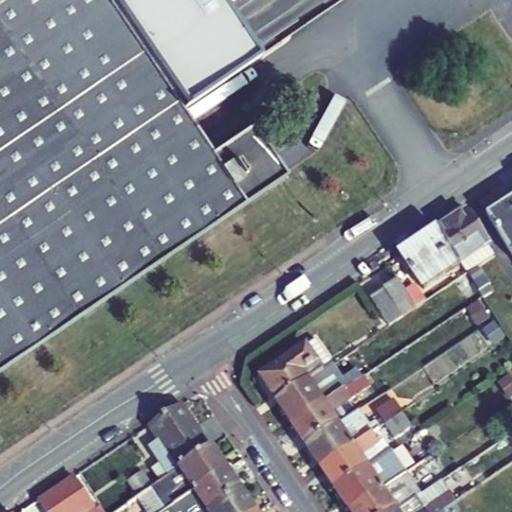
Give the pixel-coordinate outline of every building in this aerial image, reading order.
[(0,0),(0,372),(285,177),(251,127),(210,155),(181,112),(257,60),(222,9),(235,0),(0,0)] [(511,200),(486,217),(511,256),(511,200)] [(438,230),(455,256),(457,255),(484,237),(466,210),(438,230)] [(455,256),(438,230),(400,256),(423,290),(461,265),(455,256)] [(462,263),(490,246),(484,237),(457,255),(462,263)] [(489,286),(478,268),(467,275),(479,293),(489,286)] [(416,309),(398,282),(371,300),(390,327),(416,309)] [(480,325),(490,319),(479,301),(469,307),(480,325)] [(333,366),(316,341),(261,378),(277,403),(322,373),(333,366)] [(365,370),(353,352),(339,362),(351,379),(365,370)] [(330,385),(322,373),(277,403),(292,425),(343,390),(337,380),(330,385)] [(371,387),(364,377),(343,390),(292,425),(307,447),(355,414),(348,403),(371,387)] [(402,413),(393,400),(375,412),(380,420),(384,425),(402,413)] [(203,436),(182,405),(148,427),(158,442),(149,449),(160,465),(152,470),(161,483),(207,451),(198,439),(203,436)] [(369,427),(359,412),(355,414),(307,447),(321,468),(373,433),(379,429),(375,424),(369,427)] [(411,428),(402,413),(384,425),(394,439),(411,428)] [(384,425),(380,420),(375,424),(379,429),(384,425)] [(380,444),(373,433),(321,468),(336,490),(380,459),(372,449),(380,444)] [(211,448),(203,436),(198,439),(207,451),(211,448)] [(165,511),(226,471),(211,448),(207,451),(161,483),(137,499),(146,511),(165,511)] [(407,475),(391,452),(380,459),(336,490),(350,511),(407,475)] [(211,511),(241,492),(226,471),(165,511),(186,511),(191,509),(202,501),(209,511),(211,511)] [(396,511),(421,496),(407,475),(350,511),(396,511)] [(90,511),(89,511),(93,508),(73,478),(25,511),(90,511)] [(456,503),(442,482),(421,496),(396,511),(443,511),(444,511),(456,503)] [(253,511),(241,492),(211,511),(253,511)] [(192,511),(209,511),(202,501),(191,509),(192,511)]
